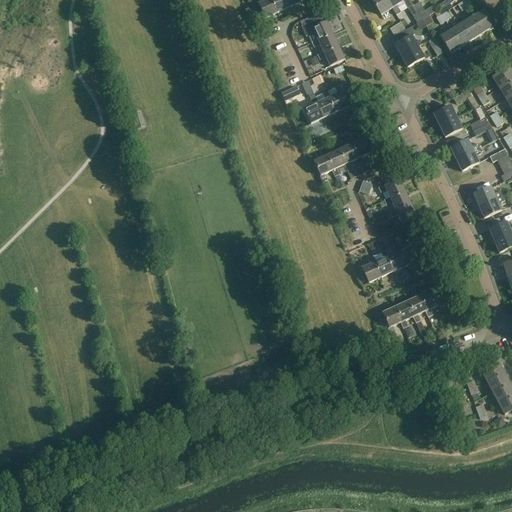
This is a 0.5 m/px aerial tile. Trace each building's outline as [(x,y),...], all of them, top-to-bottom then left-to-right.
[(270,0),(267,0),(256,5),(263,20),(277,13),(270,0)] [(286,0),(270,0),(277,13),(290,7),(286,0)] [(370,0),(380,16),(392,9),(386,0),(370,0)] [(386,0),(392,9),(397,16),(401,13),(396,6),(403,2),(401,0),(386,0)] [(440,11),(452,4),(449,0),(437,7),(440,11)] [(467,0),(463,2),(467,9),(473,6),(469,0),(467,0)] [(462,12),(467,9),(463,2),(458,6),(462,12)] [(422,20),(423,21),(435,14),(432,8),(425,12),(420,3),(414,7),(422,20)] [(422,20),(414,7),(409,10),(418,25),(423,21),(422,20)] [(442,16),(446,22),(452,19),(447,12),(442,16)] [(471,18),(481,35),(493,28),(483,12),(471,18)] [(441,25),(446,22),(442,16),(437,19),(441,25)] [(427,28),(433,24),(430,18),(424,22),(427,28)] [(471,41),(481,35),(471,18),(461,25),(471,41)] [(319,19),(301,27),(306,37),(308,36),(312,43),(318,40),(318,42),(333,35),(327,22),(321,25),(319,19)] [(394,36),(396,35),(405,29),(401,22),(390,29),(394,36)] [(373,34),(379,38),(386,30),(381,25),(373,34)] [(461,47),(471,41),(461,25),(451,31),(461,47)] [(401,42),(395,45),(401,57),(417,47),(422,45),(420,41),(415,43),(412,37),(415,35),(410,28),(406,30),(405,29),(396,35),(401,42)] [(450,53),(461,47),(451,31),(440,37),(450,53)] [(324,54),(338,47),(333,35),(318,42),(318,40),(312,43),(314,48),(320,45),(323,52),(324,54)] [(437,57),(443,54),(433,38),(428,42),(437,57)] [(324,54),(323,52),(317,55),(320,61),(326,58),(330,67),(344,60),(338,47),(324,54)] [(417,47),(401,57),(407,68),(424,59),(417,47)] [(316,58),(310,61),(313,67),(319,64),(316,58)] [(498,89),(511,80),(511,75),(508,68),(492,78),(498,89)] [(321,76),(313,80),(317,87),(324,83),(321,76)] [(505,100),(511,95),(511,80),(498,89),(505,100)] [(296,86),(280,93),(284,102),(300,95),(296,86)] [(335,88),(328,92),(331,98),(329,99),(336,113),(349,107),(342,93),(343,92),(340,86),(335,88)] [(329,99),(331,98),(328,92),(315,98),(317,104),(316,105),(323,119),(336,113),(329,99)] [(480,102),(487,98),(484,92),(477,96),(480,102)] [(455,106),(469,99),(467,93),(452,101),(455,106)] [(317,104),(315,98),(310,100),(313,107),(304,111),(311,125),(323,119),(316,105),(317,104)] [(487,98),(480,102),(484,107),(490,103),(487,98)] [(440,127),(456,119),(450,108),(434,116),(440,127)] [(137,130),(145,127),(141,112),(132,114),(137,130)] [(493,123),(501,119),(497,113),(490,118),(493,123)] [(456,119),(440,127),(446,138),(462,130),(456,119)] [(501,119),(493,123),(497,129),(504,125),(501,119)] [(472,132),(486,125),(484,120),(470,127),(472,132)] [(486,125),(472,132),(475,137),(489,130),(486,125)] [(507,145),(511,141),(511,137),(510,135),(503,139),(507,145)] [(358,160),(356,161),(359,167),(364,164),(361,158),(371,154),(364,139),(351,145),(358,160)] [(457,160),(479,150),(477,145),(471,148),(468,141),(451,149),(457,160)] [(349,164),(356,161),(358,160),(351,145),(339,150),(346,166),(344,166),(346,172),(351,170),(349,164)] [(339,150),(327,156),(333,171),(332,172),(334,178),(339,176),(337,170),(344,166),(346,166),(339,150)] [(479,150),(457,160),(463,172),(479,164),(476,158),(482,155),(479,150)] [(436,155),(445,180),(455,176),(445,151),(436,155)] [(497,162),(507,157),(504,151),(490,158),(493,164),(497,162)] [(324,175),(332,172),(333,171),(327,156),(313,162),(320,177),(319,177),(321,183),(327,181),(324,175)] [(499,166),(509,161),(507,157),(497,162),(499,166)] [(501,171),(511,166),(509,161),(499,166),(501,171)] [(368,173),(364,164),(359,167),(362,175),(368,173)] [(511,166),(501,171),(504,176),(511,171),(511,166)] [(511,171),(504,176),(501,177),(504,183),(511,178),(511,171)] [(391,200),(405,193),(399,180),(385,187),(384,186),(378,189),(381,194),(386,191),(390,199),(391,200)] [(479,208),(502,197),(500,192),(493,195),(490,188),(473,196),(479,208)] [(391,200),(390,199),(384,201),(387,206),(392,204),(396,211),(396,212),(411,205),(405,193),(391,200)] [(502,197),(479,208),(484,220),(501,212),(498,205),(505,202),(502,197)] [(396,212),(396,211),(390,214),(392,219),(398,216),(402,224),(417,217),(411,205),(396,212)] [(511,235),(511,234),(511,228),(509,230),(506,224),(489,231),(494,242),(511,235)] [(511,234),(511,235),(494,242),(499,254),(511,248),(511,234)] [(399,252),(406,266),(418,261),(412,247),(413,246),(410,239),(405,242),(408,248),(400,252),(399,252)] [(371,252),(377,250),(374,243),(369,246),(371,252)] [(399,252),(400,252),(397,245),(393,248),(396,254),(388,257),(387,258),(393,272),(406,266),(399,252)] [(376,263),(375,264),(381,278),(393,272),(387,258),(388,257),(385,251),(381,253),(384,259),(376,263)] [(375,264),(376,263),(373,257),(368,259),(371,265),(362,269),(368,283),(381,278),(375,264)] [(506,278),(511,275),(511,262),(502,266),(506,278)] [(433,317),(430,310),(439,306),(432,291),(420,297),(427,312),(425,312),(428,319),(433,317)] [(441,294),(445,303),(450,301),(446,292),(441,294)] [(417,316),(425,312),(427,312),(420,297),(407,302),(414,317),(413,318),(415,324),(420,322),(417,316)] [(405,321),(413,318),(414,317),(407,302),(395,308),(402,323),(401,323),(404,330),(408,328),(405,321)] [(396,333),(404,330),(401,323),(402,323),(395,308),(383,314),(389,329),(391,335),(396,333)] [(410,327),(404,330),(408,339),(414,336),(410,327)] [(485,382),(503,373),(497,362),(480,371),(485,382)] [(503,373),(485,382),(491,393),(509,384),(503,373)] [(273,388),(283,385),(281,379),(271,382),(273,388)] [(469,391),(477,388),(475,382),(467,385),(469,391)] [(498,405),(511,396),(511,390),(509,384),(491,393),(498,405)] [(477,388),(469,391),(471,397),(479,394),(477,388)] [(511,396),(498,405),(505,419),(511,415),(511,396)] [(478,415),(486,412),(483,406),(476,409),(478,415)] [(486,412),(478,415),(480,421),(488,418),(486,412)]
